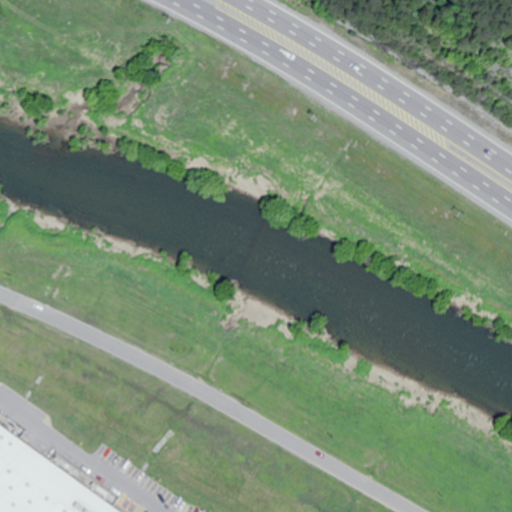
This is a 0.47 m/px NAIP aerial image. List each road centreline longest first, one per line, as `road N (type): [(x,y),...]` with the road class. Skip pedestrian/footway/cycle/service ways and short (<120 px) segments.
road 1 (trunk): [(173,0),(511,206)]
road 2 (trunk): [(511,169),(241,0)]
